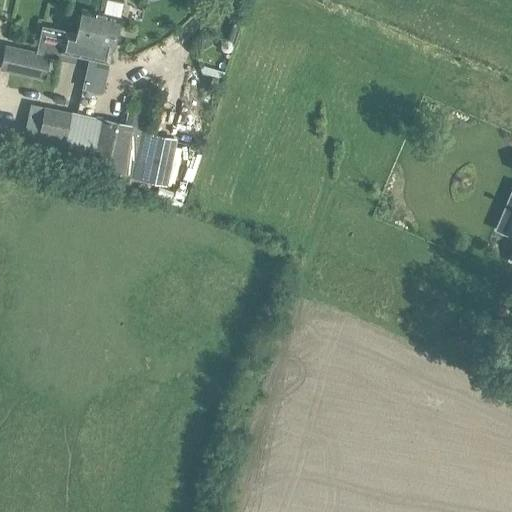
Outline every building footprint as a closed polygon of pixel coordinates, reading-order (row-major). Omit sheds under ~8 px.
[(44,27),(39,47),(59,52),(59,51),(89,58),(92,44),(96,45),(102,19),(82,14),(76,40),(63,37),(64,32),(44,27)] [(92,44),(89,58),(82,88),(102,93),(118,22),(102,19),(96,45),(92,44)] [(0,70),(31,76),(43,79),(44,80),(49,56),(2,45),(0,58),(0,70)] [(61,61),(64,73),(81,69),(78,57),(61,61)] [(204,66),(202,73),(222,79),(224,72),(204,66)] [(141,87),(138,102),(152,105),(155,90),(141,87)] [(30,104),(25,128),(40,131),(44,107),(30,104)] [(72,112),(44,106),(44,107),(40,131),(39,133),(67,139),(72,112)] [(78,113),(67,162),(80,165),(91,116),(78,113)] [(146,128),(102,118),(91,168),(134,177),(146,128)] [(40,131),(25,128),(20,152),(62,161),(67,139),(39,133),(40,131)]
